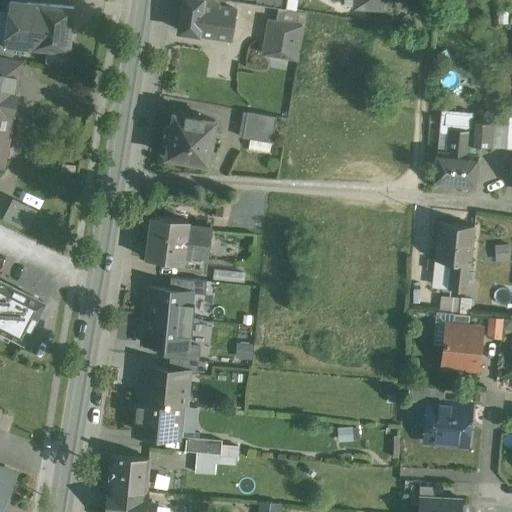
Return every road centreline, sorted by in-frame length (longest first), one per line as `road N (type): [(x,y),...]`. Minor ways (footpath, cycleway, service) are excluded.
road 1 (tertiary): [(66,511),(117,176)]
road 2 (residential): [(414,195),(117,176)]
road 3 (residential): [(423,0),(414,195)]
road 4 (tertiary): [(117,176),(144,0)]
